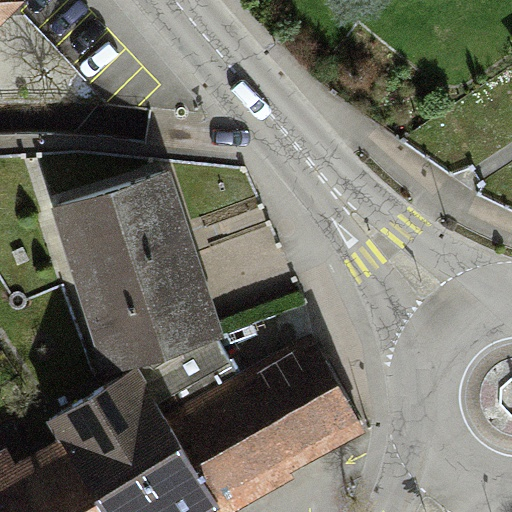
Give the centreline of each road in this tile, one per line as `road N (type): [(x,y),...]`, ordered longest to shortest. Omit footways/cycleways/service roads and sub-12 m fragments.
road 1 (secondary): [(172,0),(456,324)]
road 2 (secondary): [(456,324),(439,344),(425,393),(439,442),(456,462)]
